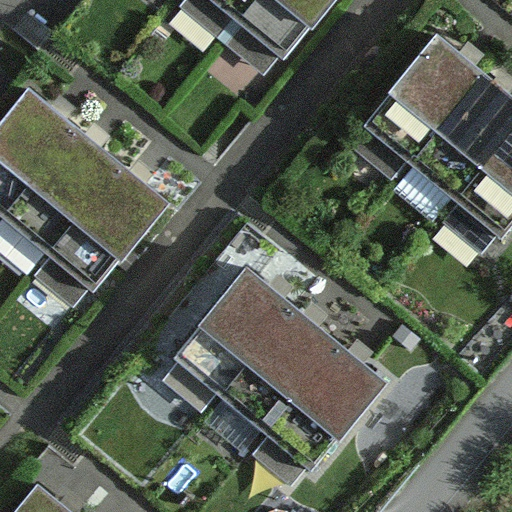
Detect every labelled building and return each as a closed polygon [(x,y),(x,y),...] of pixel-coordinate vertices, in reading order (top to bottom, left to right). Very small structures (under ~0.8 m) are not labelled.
[(198,0),(285,71),(317,33),(344,0),(198,0)] [(387,96),(355,134),(502,255),(511,242),(511,99),(507,95),(467,62),(436,37),(387,96)] [(0,129),(0,222),(96,302),(124,269),(172,211),(142,186),(96,147),(61,118),(30,93),(0,129)] [(200,325),(169,362),(315,484),(347,446),(393,391),(360,364),(314,326),(279,297),(246,270),(200,325)] [(26,511),(64,511),(42,493),(26,511)]
